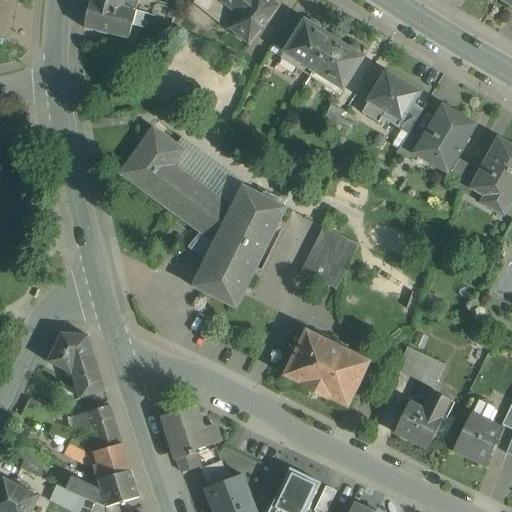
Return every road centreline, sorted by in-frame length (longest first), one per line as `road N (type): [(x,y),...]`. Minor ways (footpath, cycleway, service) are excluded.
road 1 (residential): [(128,377),(186,371),(456,511)]
road 2 (tertiary): [(58,84),(102,291)]
road 3 (residential): [(102,291),(58,305),(37,326),(0,401)]
road 4 (tertiary): [(128,377),(176,511)]
road 5 (secondary): [(511,73),(390,0)]
